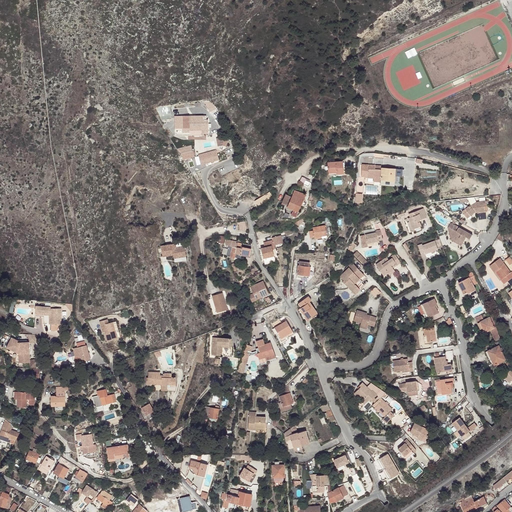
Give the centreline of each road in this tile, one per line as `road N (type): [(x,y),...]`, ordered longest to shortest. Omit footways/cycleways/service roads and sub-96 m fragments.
road 1 (track): [(112,356),(76,314),(80,277),(63,100)]
road 2 (residential): [(468,260),(500,216),(500,181),(429,153),(355,149)]
road 3 (residential): [(210,511),(161,456),(112,371),(112,356)]
road 4 (residential): [(318,367),(258,260),(247,213)]
road 5 (residential): [(318,367),(367,362),(393,305),(440,282)]
road 6 (residential): [(492,425),(472,397),(440,282)]
road 7 (residential): [(379,493),(374,467),(348,440),(318,367)]
